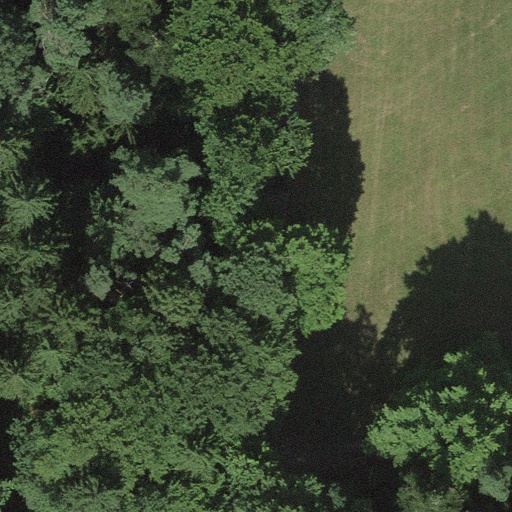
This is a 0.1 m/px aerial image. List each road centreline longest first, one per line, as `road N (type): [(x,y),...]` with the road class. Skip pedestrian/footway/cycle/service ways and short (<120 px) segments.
road 1 (unclassified): [(282,0),(218,511)]
road 2 (track): [(225,463),(416,439),(511,410)]
